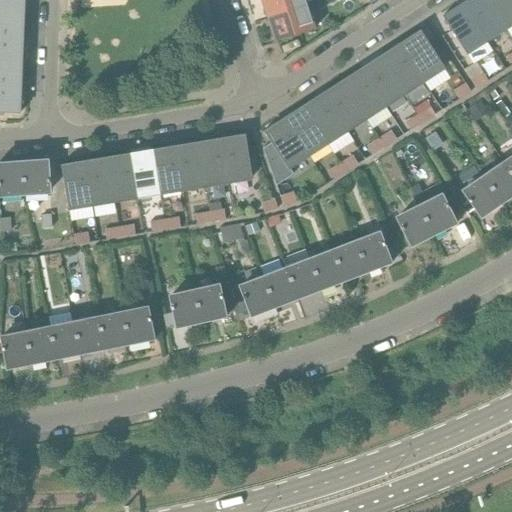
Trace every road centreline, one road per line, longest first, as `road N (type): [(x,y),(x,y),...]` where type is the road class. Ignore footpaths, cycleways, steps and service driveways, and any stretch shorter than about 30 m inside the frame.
road 1 (residential): [(0,427),(128,408),(279,372),(394,332),(511,271)]
road 2 (primary): [(511,408),(360,471),(222,511)]
road 3 (residential): [(49,138),(256,105)]
road 4 (residential): [(256,105),(421,0)]
road 5 (primary): [(347,511),(511,447)]
road 6 (residential): [(54,0),(49,138)]
